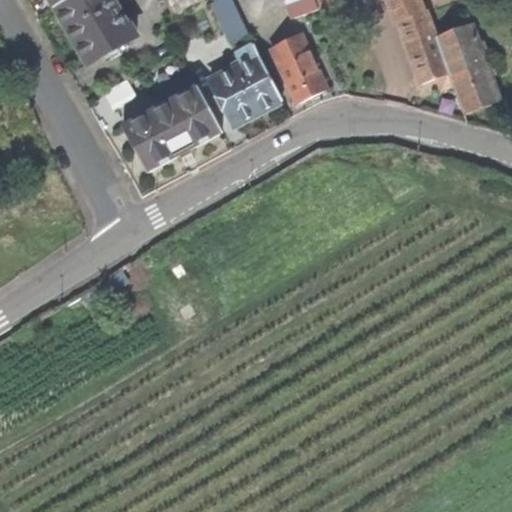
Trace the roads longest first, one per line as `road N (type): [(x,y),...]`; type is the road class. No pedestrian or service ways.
road 1 (residential): [(511,155),(391,122),(314,131),(129,237)]
road 2 (residential): [(129,237),(3,0)]
road 3 (residential): [(129,237),(0,320)]
